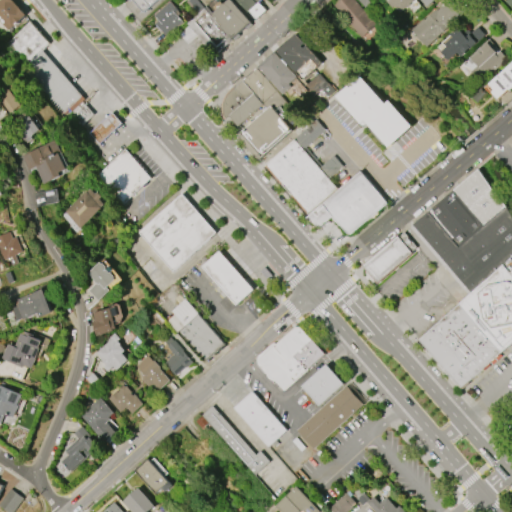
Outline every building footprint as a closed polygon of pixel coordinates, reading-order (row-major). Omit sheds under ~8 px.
[(1,32),(0,30),(0,0),(11,0),(24,14),(6,30),(5,29),(1,32)] [(158,0),(144,12),(133,0),(158,0)] [(261,0),(258,3),(265,11),(255,19),(249,11),(248,12),(237,0),(261,0)] [(354,0),(377,26),(362,38),(335,6),(342,0),(354,0)] [(414,0),(400,13),(393,6),(392,7),(387,1),(388,0),(414,0)] [(426,47),(411,29),(423,18),(424,20),(436,9),(437,10),(448,0),(452,0),(464,13),(426,47)] [(154,15),(170,1),(181,13),(178,16),(183,22),(167,37),(155,23),(158,20),(154,15)] [(203,8),(187,23),(215,55),(232,40),(203,8)] [(19,69),(0,49),(0,45),(29,19),(49,41),(40,50),(19,69)] [(450,60),(442,51),(447,46),(445,44),(452,37),(450,34),(459,26),(465,32),(469,28),(472,32),(478,26),(485,34),(461,56),(458,52),(450,60)] [(296,72),(313,55),(295,34),(277,51),(296,72)] [(500,50),(507,58),(481,82),(471,71),(477,66),(470,58),(477,52),(477,51),(481,47),(482,48),(488,42),(486,40),(488,38),(495,45),(494,46),(496,48),(495,49),(498,52),(500,50)] [(40,50),(81,95),(60,114),(19,69),(40,50)] [(259,65),(280,93),(298,80),(277,52),(259,65)] [(488,85),(511,63),(511,87),(510,89),(509,88),(498,99),(492,92),(494,90),(488,85)] [(385,104),(360,75),(336,96),(361,124),(365,121),(389,147),(412,126),(389,100),(385,104)] [(254,92),(242,79),(234,87),(245,100),(254,92)] [(0,90),(5,86),(20,105),(8,114),(0,103),(0,90)] [(245,100),(234,87),(228,93),(225,97),(224,99),(223,102),(223,105),(222,107),(222,109),(222,111),(223,114),(224,116),(225,118),(228,115),(245,100)] [(228,115),(237,126),(263,103),(254,92),(245,100),(228,115)] [(81,100),(92,113),(83,127),(69,111),(81,100)] [(270,105),(292,130),(259,159),(237,134),(270,105)] [(111,110),(122,121),(98,143),(87,132),(111,110)] [(41,131),(26,111),(12,122),(26,141),(41,131)] [(28,170),(21,155),(55,139),(61,152),(59,153),(67,168),(59,172),(61,176),(44,184),(35,167),(28,170)] [(337,187),(308,213),(265,165),(294,139),(337,187)] [(105,165),(90,180),(117,208),(151,176),(124,148),(105,165)] [(329,176),(342,166),(334,156),(321,166),(329,176)] [(360,171),(387,204),(351,234),(350,234),(349,235),(348,234),(347,234),(346,233),(332,217),(327,221),(322,223),(315,223),(311,219),(308,215),(360,171)] [(79,228),(64,211),(87,190),(88,191),(91,188),(96,193),(98,191),(102,196),(100,199),(105,204),(79,228)] [(140,232),(184,192),(221,232),(177,272),(140,232)] [(362,263),(377,281),(414,251),(413,249),(417,246),(404,230),(399,234),(397,232),(362,263)] [(0,252),(0,235),(10,232),(12,238),(16,236),(23,252),(15,255),(18,263),(12,266),(8,257),(3,260),(0,252)] [(220,251),(254,289),(237,305),(203,266),(220,251)] [(459,301),(511,252),(511,340),(502,349),(459,301)] [(88,290),(96,283),(92,280),(93,280),(87,273),(99,262),(100,263),(103,263),(106,267),(106,270),(109,272),(111,273),(114,276),(114,278),(115,279),(107,287),(110,290),(98,301),(88,290)] [(15,300),(43,289),(53,312),(40,317),(38,313),(16,322),(9,305),(16,302),(15,300)] [(186,299),(225,343),(205,361),(179,331),(185,326),(172,311),(186,299)] [(459,301),(502,349),(462,384),(419,336),(459,301)] [(93,313),(111,308),(116,329),(113,329),(113,331),(97,335),(93,322),(95,321),(93,313)] [(311,337),(300,325),(295,325),(273,344),(286,359),(292,354),(311,337)] [(8,343),(15,346),(20,333),(24,334),(25,331),(35,335),(34,337),(43,340),(32,368),(24,365),(22,368),(1,359),(8,343)] [(96,353),(109,341),(108,340),(110,338),(110,337),(116,332),(121,339),(119,341),(122,344),(121,345),(125,351),(123,353),(128,360),(117,370),(113,365),(107,371),(104,367),(106,365),(96,353)] [(176,375),(164,363),(173,354),(166,347),(167,346),(164,342),(170,337),(173,340),(183,350),(182,351),(193,362),(187,367),(186,366),(176,375)] [(324,352),(311,337),(292,354),(305,368),(324,352)] [(273,344),(261,356),(259,357),(259,359),(260,362),(266,368),(266,371),(267,374),(269,376),(273,378),(275,378),(283,387),(305,368),(292,354),(286,359),(273,344)] [(135,366),(148,355),(153,361),(154,360),(160,367),(160,368),(170,380),(159,391),(155,386),(153,388),(151,385),(149,387),(142,380),(143,379),(142,378),(144,376),(135,366)] [(327,361),(344,381),(320,403),(302,384),(327,361)] [(346,383),(297,428),(314,447),(363,402),(346,383)] [(136,395),(143,404),(132,414),(126,406),(120,411),(108,398),(118,390),(117,389),(123,384),(124,386),(126,385),(135,396),(136,395)] [(0,425),(0,386),(23,396),(19,405),(20,405),(15,417),(5,412),(0,425)] [(252,392),(287,430),(268,447),(234,408),(252,392)] [(100,397),(114,413),(109,417),(111,419),(107,422),(116,432),(105,442),(80,415),(100,397)] [(255,475),(201,415),(212,406),(256,455),(260,451),(269,462),(255,475)] [(81,425),(98,444),(91,449),(93,451),(89,455),(90,456),(72,471),(71,471),(61,460),(69,453),(66,450),(78,439),(73,433),(81,425)] [(149,459),(174,486),(166,492),(163,489),(158,493),(137,471),(149,459)] [(296,486),(313,505),(316,502),(321,507),(318,510),(320,511),(281,511),(275,505),(296,486)] [(9,511),(0,505),(0,503),(11,488),(24,498),(13,511),(9,511)] [(138,488),(154,506),(147,511),(133,511),(124,501),(138,488)] [(347,493),(355,502),(350,506),(352,508),(347,511),(340,511),(338,511),(334,511),(330,507),(347,493)] [(376,511),(367,502),(374,497),(380,503),(387,497),(397,508),(400,506),(405,511),(376,511)] [(102,511),(114,502),(122,511),(102,511)]
